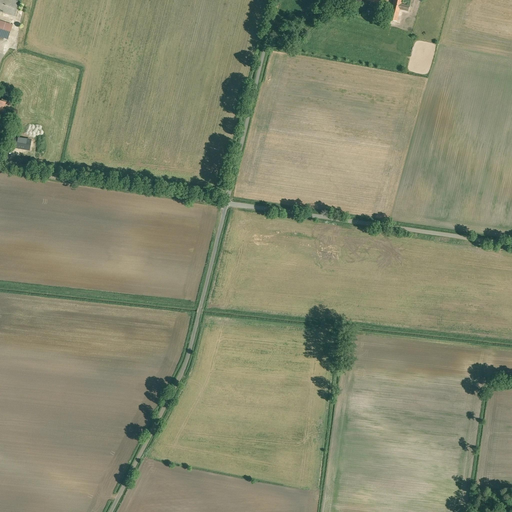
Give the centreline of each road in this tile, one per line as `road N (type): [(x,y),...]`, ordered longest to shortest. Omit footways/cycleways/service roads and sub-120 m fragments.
road 1 (unclassified): [(226,203),(188,358),(108,511)]
road 2 (unclassified): [(226,203),(511,244)]
road 3 (unclassified): [(0,161),(226,203)]
road 4 (unclassified): [(275,0),(226,203)]
